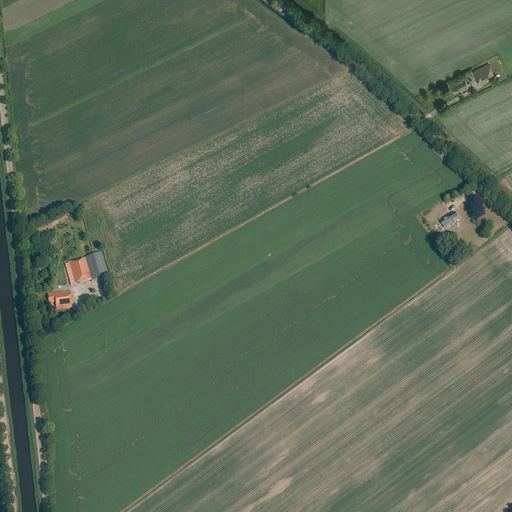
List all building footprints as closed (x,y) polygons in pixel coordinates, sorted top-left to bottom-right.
[(473,73),(478,83),(494,75),(489,65),(473,73)] [(457,83),(450,86),(454,93),(456,92),(456,93),(469,88),(465,80),(457,84),(457,83)] [(443,219),(440,221),(444,228),(454,222),(454,223),(459,220),(455,214),(454,214),(453,213),(443,219)] [(71,272),(68,273),(71,286),(107,275),(101,253),(85,258),(85,259),(69,264),(71,272)] [(70,291),(68,291),(68,293),(48,295),(49,303),(55,303),(56,310),(72,308),(70,291)]
